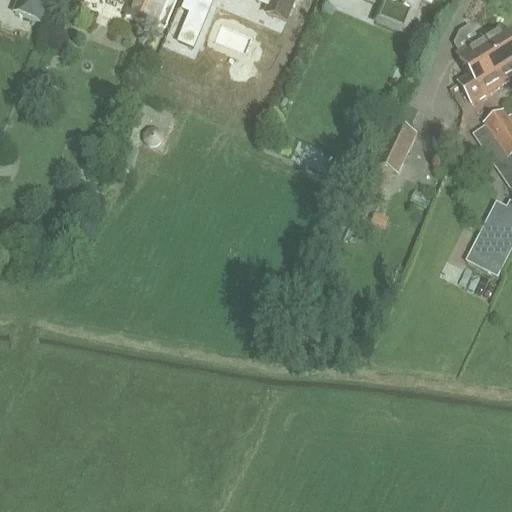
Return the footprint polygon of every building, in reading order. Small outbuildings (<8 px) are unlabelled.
[(42,28),(54,0),(18,0),(12,16),(42,28)] [(133,0),(126,19),(163,34),(177,0),(133,0)] [(194,51),(213,5),(201,0),(186,0),(181,12),(189,15),(177,44),(194,51)] [(266,0),(272,2),(267,15),(285,23),(294,0),(266,0)] [(432,0),(376,0),(388,5),(411,15),(414,7),(415,7),(417,0),(422,0),(431,4),(432,0)] [(460,34),(454,46),(461,57),(458,59),(471,80),(511,54),(511,37),(510,37),(508,39),(503,31),(484,42),(482,38),(478,41),(469,28),(460,34)] [(511,54),(471,80),(460,87),(472,107),(511,81),(511,54)] [(503,113),(483,127),(484,129),(507,162),(499,168),(496,170),(511,193),(511,118),(508,120),(503,113)] [(396,127),(377,168),(393,175),(397,177),(416,136),(415,135),(397,127),(396,127)] [(353,192),(360,194),(378,153),(372,150),(353,192)] [(485,225),(466,264),(497,280),(511,249),(511,206),(510,205),(507,212),(497,231),(485,225)] [(389,223),(375,217),(371,227),(385,233),(389,223)]
